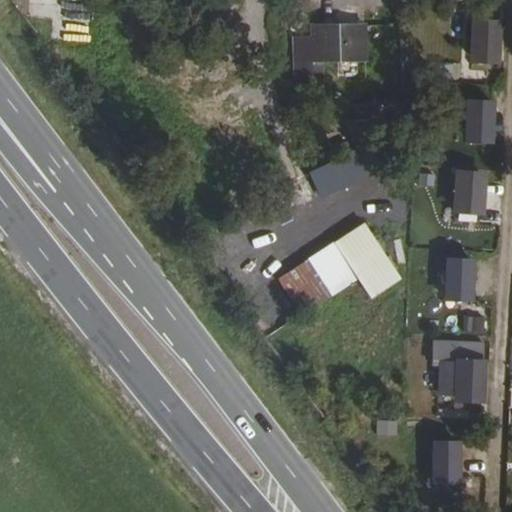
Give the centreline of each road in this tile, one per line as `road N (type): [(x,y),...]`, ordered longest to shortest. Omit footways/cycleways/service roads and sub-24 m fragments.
road 1 (primary): [(319,511),(0,94)]
road 2 (primary): [(0,199),(250,511)]
